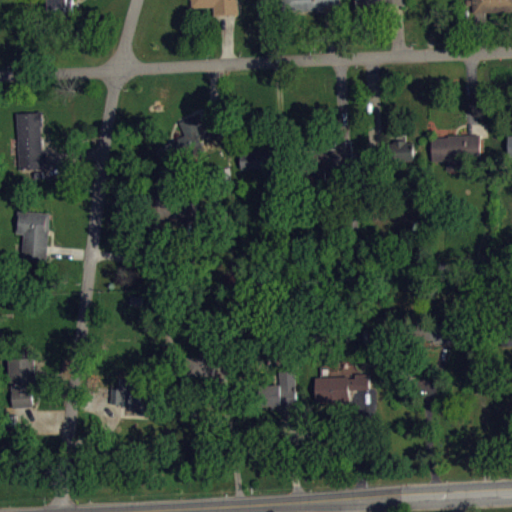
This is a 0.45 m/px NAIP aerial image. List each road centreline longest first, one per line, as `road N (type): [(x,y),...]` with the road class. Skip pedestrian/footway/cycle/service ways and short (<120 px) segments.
road 1 (residential): [(58,511),(120,67),(139,0)]
road 2 (residential): [(0,72),(511,51)]
road 3 (tertiary): [(58,511),(511,491)]
